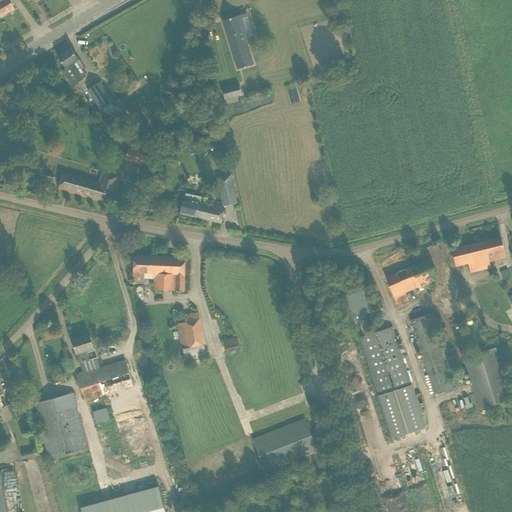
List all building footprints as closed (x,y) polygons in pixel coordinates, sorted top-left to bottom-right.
[(5,13),(13,9),(11,5),(12,4),(9,0),(0,0),(0,17),(0,18),(6,15),(5,13)] [(222,21),(237,68),(253,64),(238,16),(222,21)] [(61,71),(71,85),(83,76),(74,63),(79,60),(70,47),(57,56),(65,68),(61,71)] [(97,105),(101,110),(114,101),(100,82),(83,92),(93,107),(97,105)] [(241,95),(238,84),(222,88),(225,99),(241,95)] [(14,123),(8,106),(4,107),(8,120),(2,122),(3,127),(14,123)] [(209,116),(192,119),(194,132),(211,130),(211,131),(220,129),(218,110),(209,111),(209,116)] [(210,139),(206,145),(209,146),(208,148),(212,151),(213,149),(216,151),(219,145),(210,139)] [(5,171),(4,185),(11,185),(12,172),(5,171)] [(63,172),(58,188),(112,204),(120,176),(103,171),(100,182),(63,172)] [(217,183),(219,190),(234,187),(232,179),(217,183)] [(180,214),(221,223),(224,208),(199,203),(201,197),(185,193),(184,199),(183,199),(180,214)] [(490,267),(489,263),(506,258),(500,237),(451,249),(455,266),(467,263),(469,272),(490,267)] [(150,273),(150,278),(154,279),(154,290),(184,291),(185,258),(134,255),(132,282),(144,282),(144,272),(150,273)] [(436,276),(433,270),(429,260),(419,264),(385,278),(396,304),(397,304),(406,301),(409,299),(406,292),(419,287),(420,290),(435,283),(433,278),(436,276)] [(364,291),(352,296),(356,304),(367,299),(364,291)] [(459,292),(439,302),(444,311),(464,301),(459,292)] [(411,320),(433,394),(452,389),(432,313),(411,320)] [(359,332),(367,329),(363,318),(355,321),(359,332)] [(445,327),(440,328),(443,338),(448,337),(445,327)] [(424,428),(411,385),(410,385),(392,328),(360,338),(378,396),(391,438),(424,428)] [(77,353),(83,373),(100,367),(97,358),(89,360),(86,351),(93,348),(89,335),(72,340),(76,353),(77,353)] [(223,341),(225,349),(238,346),(236,338),(223,341)] [(182,350),(184,362),(206,357),(203,340),(196,341),(197,347),(182,350)] [(474,354),(473,348),(461,352),(479,409),(511,398),(496,347),(474,354)] [(122,364),(126,378),(106,384),(128,461),(167,450),(145,373),(153,371),(149,356),(122,364)] [(34,404),(49,459),(89,448),(80,416),(76,402),(73,393),(34,404)] [(89,413),(86,402),(85,399),(76,402),(80,416),(89,413)] [(20,416),(14,403),(6,406),(12,420),(20,416)] [(93,411),(97,423),(110,418),(107,407),(93,411)] [(304,420),(252,440),(266,473),(308,455),(317,451),(304,419),(304,420)] [(388,506),(404,506),(403,479),(387,480),(388,506)] [(424,485),(412,488),(419,511),(431,508),(424,485)] [(81,511),(165,511),(158,486),(80,507),(81,511)]
